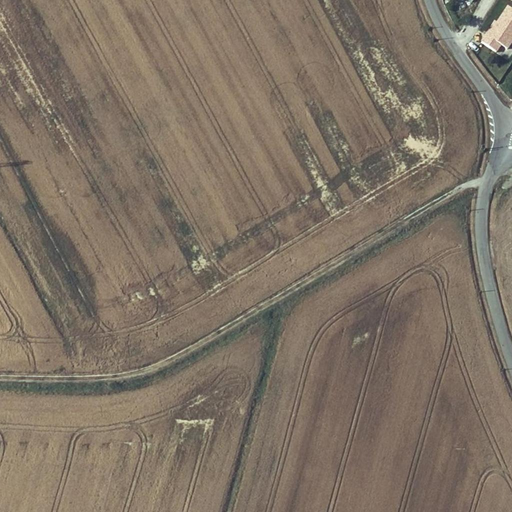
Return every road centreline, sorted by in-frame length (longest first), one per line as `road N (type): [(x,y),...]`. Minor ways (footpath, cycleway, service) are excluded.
road 1 (track): [(0,376),(130,369),(197,344),(468,185),(486,182)]
road 2 (unclassified): [(502,145),(480,227),(495,319),(511,360)]
road 3 (unclassified): [(431,0),(500,118),(502,145)]
